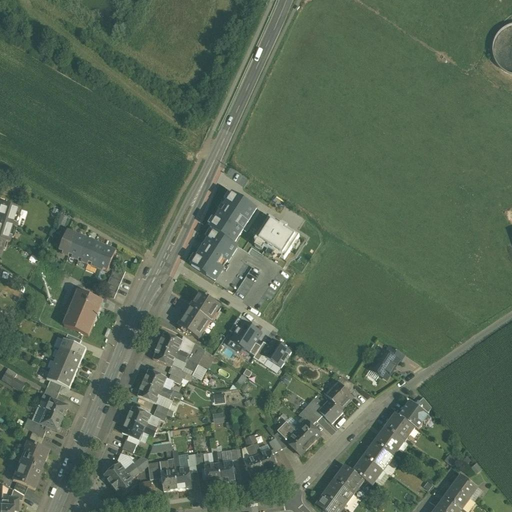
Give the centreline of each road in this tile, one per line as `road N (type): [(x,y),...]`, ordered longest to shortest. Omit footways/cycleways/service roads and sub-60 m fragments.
road 1 (tertiary): [(56,511),(282,0)]
road 2 (residential): [(287,495),(382,401),(496,324)]
